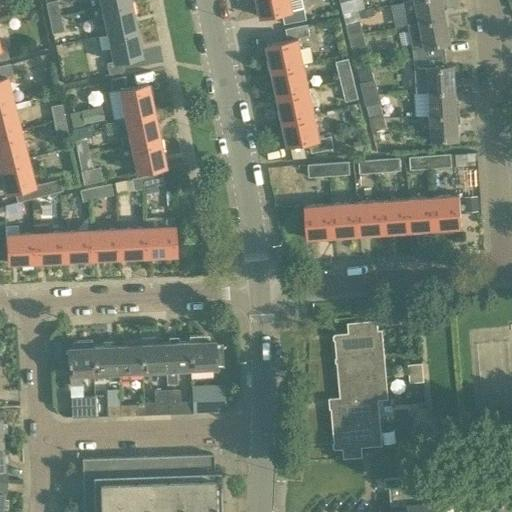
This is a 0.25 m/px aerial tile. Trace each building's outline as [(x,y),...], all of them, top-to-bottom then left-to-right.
[(59,15),(56,0),(45,2),(48,18),(59,15)] [(127,0),(101,6),(106,33),(134,27),(128,0),(127,0)] [(301,0),(256,0),(260,17),(281,12),(284,23),(305,18),(301,0)] [(339,0),(343,13),(358,10),(355,0),(339,0)] [(407,0),(403,1),(408,24),(446,17),(442,0),(407,0)] [(374,15),(373,7),(359,10),(361,17),(374,15)] [(358,10),(343,13),(349,37),(363,34),(360,21),(361,21),(358,10)] [(48,18),(51,33),(62,31),(59,15),(48,18)] [(408,24),(415,58),(445,54),(443,43),(451,41),(446,17),(408,24)] [(272,70),(304,63),(298,37),(309,35),(307,24),(285,28),(287,40),(266,44),(272,70)] [(106,33),(112,62),(106,63),(108,74),(123,70),(121,59),(140,55),(134,27),(106,33)] [(351,48),(356,66),(371,64),(366,44),(366,45),(363,34),(349,37),(351,48)] [(445,54),(415,58),(417,91),(428,91),(455,90),(453,65),(447,66),(445,54)] [(335,61),(340,81),(353,78),(348,58),(335,61)] [(272,70),(277,94),(309,87),(304,63),(272,70)] [(0,106),(12,104),(5,77),(12,76),(9,64),(0,66),(0,106)] [(371,64),(356,66),(360,82),(360,83),(363,94),(377,91),(377,93),(378,93),(374,79),(375,79),(371,64)] [(112,118),(124,116),(152,110),(146,82),(126,86),(124,77),(110,80),(112,90),(106,92),(112,118)] [(353,78),(340,81),(345,101),(358,98),(353,78)] [(277,94),(282,119),(314,112),(309,87),(277,94)] [(428,91),(430,116),(457,114),(455,90),(428,91)] [(368,117),(369,118),(382,115),(383,118),(384,118),(380,102),(378,93),(377,93),(377,91),(363,94),(366,106),(369,117),(368,117)] [(0,106),(0,135),(19,131),(12,104),(0,106)] [(64,119),(61,104),(50,106),(53,121),(64,119)] [(101,106),(81,110),(83,123),(103,119),(101,106)] [(124,116),(130,143),(158,137),(152,110),(124,116)] [(320,138),(314,112),(282,119),(288,144),(308,140),(311,152),(333,147),(330,135),(320,138)] [(458,138),(457,114),(430,116),(431,140),(458,138)] [(382,115),(369,118),(372,132),(387,130),(384,118),(383,118),(382,115)] [(53,121),(56,137),(67,134),(64,119),(53,121)] [(0,135),(0,164),(26,158),(19,131),(0,135)] [(163,165),(158,137),(130,143),(135,171),(163,165)] [(88,153),(85,138),(74,141),(77,156),(88,153)] [(77,156),(80,171),(91,169),(88,153),(77,156)] [(450,153),(429,155),(430,168),(451,166),(450,153)] [(410,169),(430,168),(429,155),(409,156),(410,169)] [(400,157),(379,158),(380,172),(400,170),(400,157)] [(33,185),(26,158),(0,164),(0,173),(5,193),(13,190),(16,202),(5,205),(5,218),(25,212),(22,200),(61,190),(58,179),(33,185)] [(359,173),(380,172),(379,158),(358,160),(359,173)] [(349,161),(328,162),(329,175),(349,174),(349,161)] [(308,177),(329,175),(328,162),(307,164),(308,177)] [(140,177),(143,188),(163,183),(161,172),(140,177)] [(143,188),(140,177),(130,179),(133,190),(143,188)] [(85,188),(87,199),(111,194),(109,183),(85,188)] [(87,199),(85,188),(79,190),(81,201),(87,199)] [(432,196),(435,228),(461,226),(458,194),(432,196)] [(432,196),(407,198),(409,230),(435,228),(432,196)] [(407,198),(381,200),(384,232),(409,230),(407,198)] [(477,199),(464,200),(465,211),(478,210),(477,199)] [(381,200),(356,202),(358,234),(384,232),(381,200)] [(356,202),(330,204),(333,236),(358,234),(356,202)] [(307,238),(333,236),(330,204),(304,206),(307,238)] [(144,217),(145,227),(146,257),(175,256),(173,216),(144,217)] [(32,225),(32,234),(34,263),(62,261),(60,232),(47,233),(46,224),(32,225)] [(5,264),(34,263),(32,234),(17,235),(16,226),(3,227),(5,264)] [(145,227),(116,229),(118,259),(146,257),(145,227)] [(116,229),(88,230),(90,260),(118,259),(116,229)] [(88,230),(60,232),(62,261),(90,260),(88,230)] [(333,333),(336,356),(383,352),(381,329),(377,329),(376,320),(347,322),(348,332),(333,333)] [(189,369),(213,368),(212,341),(202,341),(202,336),(187,336),(188,342),(187,342),(189,369)] [(141,371),(164,370),(163,343),(154,344),(154,338),(139,339),(141,371)] [(139,339),(124,340),(124,345),(115,346),(116,373),(141,371),(139,339)] [(92,342),(77,342),(77,348),(66,348),(68,375),(69,375),(69,385),(80,385),(80,375),(93,374),(92,347),(92,342)] [(187,342),(163,343),(164,370),(165,370),(166,383),(176,382),(175,370),(189,369),(187,342)] [(115,346),(92,347),(93,374),(107,373),(107,381),(116,380),(116,373),(115,346)] [(383,352),(336,356),(338,379),(385,374),(383,352)] [(408,363),(408,372),(422,371),(421,362),(408,363)] [(422,371),(408,372),(409,381),(423,380),(422,371)] [(338,379),(340,401),(378,398),(378,399),(388,399),(385,374),(338,379)] [(223,383),(190,384),(191,400),(191,412),(216,411),(216,405),(223,405),(223,383)] [(106,404),(106,415),(118,415),(118,404),(118,388),(105,388),(106,404)] [(178,388),(166,389),(167,413),(179,413),(179,400),(178,388)] [(166,389),(153,389),(153,401),(154,414),(167,413),(166,389)] [(69,403),(70,418),(94,417),(94,394),(83,394),(84,403),(69,403)] [(378,398),(340,401),(330,402),(332,426),(380,422),(378,399),(378,398)] [(191,400),(179,400),(179,413),(191,412),(191,400)] [(153,401),(142,401),(142,403),(143,414),(154,414),(153,401)] [(142,403),(118,404),(118,415),(143,414),(142,403)] [(412,409),(413,419),(427,417),(426,408),(412,409)] [(427,417),(413,419),(413,427),(428,426),(427,417)] [(382,444),(380,422),(332,426),(334,448),(342,448),(343,458),(362,456),(361,446),(382,444)] [(220,511),(220,493),(219,469),(213,469),(212,454),(81,458),(83,511),(220,511)] [(400,456),(401,467),(417,466),(416,454),(400,456)] [(390,499),(437,496),(435,473),(384,477),(384,487),(400,486),(401,493),(390,494),(390,499)] [(502,507),(511,506),(510,490),(500,491),(502,507)] [(448,511),(447,499),(437,500),(437,496),(390,499),(390,505),(401,504),(408,504),(408,511),(448,511)]
